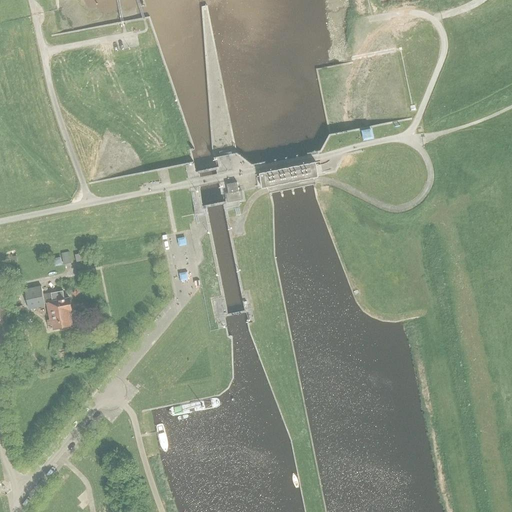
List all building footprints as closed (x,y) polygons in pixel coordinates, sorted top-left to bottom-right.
[(365,141),(374,139),(373,130),(363,132),(365,141)] [(318,179),(318,178),(318,177),(317,174),(317,171),(316,167),(315,164),(287,170),(259,176),(262,189),(262,190),(318,179)] [(239,194),(237,185),(226,187),(228,196),(226,196),(228,205),(242,201),(241,193),(239,194)] [(69,251),(61,253),(63,265),(71,264),(69,251)] [(45,296),(44,287),(25,291),(29,311),(45,308),(44,304),(48,303),(51,320),(48,321),(50,329),(54,328),(72,325),(70,312),(73,312),(71,300),(66,301),(64,292),(45,296)] [(0,342),(10,341),(4,306),(0,306),(0,342)]
